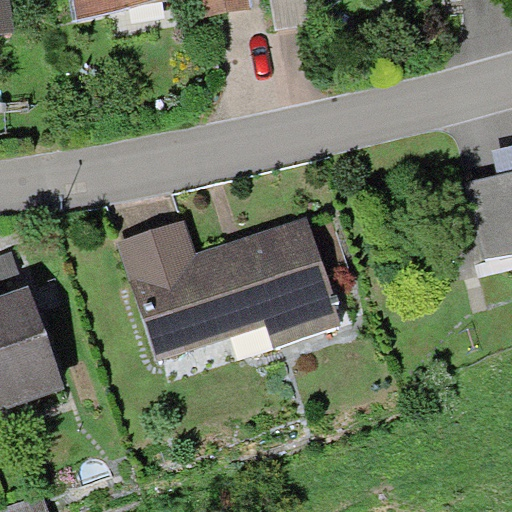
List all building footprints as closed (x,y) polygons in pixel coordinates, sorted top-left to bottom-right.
[(0,0),(0,35),(13,34),(7,0),(0,0)] [(71,0),(75,23),(197,0),(71,0)] [(248,0),(199,0),(203,19),(251,10),(248,0)] [(304,0),(270,0),(276,31),(309,26),(304,0)] [(511,174),(468,184),(485,264),(511,258),(511,174)] [(186,222),(117,244),(157,366),(268,331),(274,352),(345,329),(309,217),(197,253),(186,222)] [(0,411),(60,389),(25,296),(0,305),(0,411)] [(47,511),(42,497),(4,509),(5,511),(47,511)]
